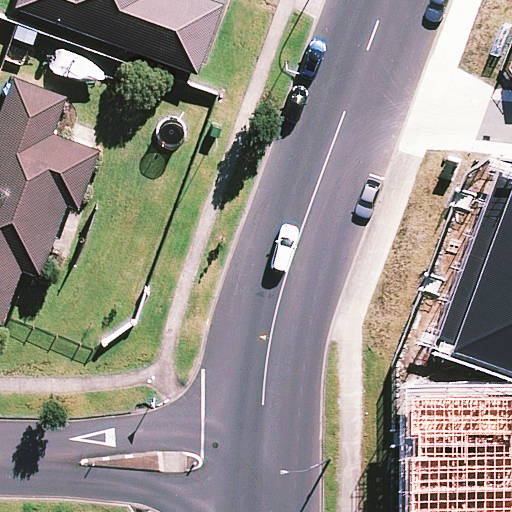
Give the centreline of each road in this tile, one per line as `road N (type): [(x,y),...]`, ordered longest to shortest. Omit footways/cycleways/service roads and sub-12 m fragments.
road 1 (tertiary): [(264,458),(262,398),(280,287),(343,103)]
road 2 (residential): [(0,457),(264,458)]
road 3 (residential): [(343,103),(511,126)]
